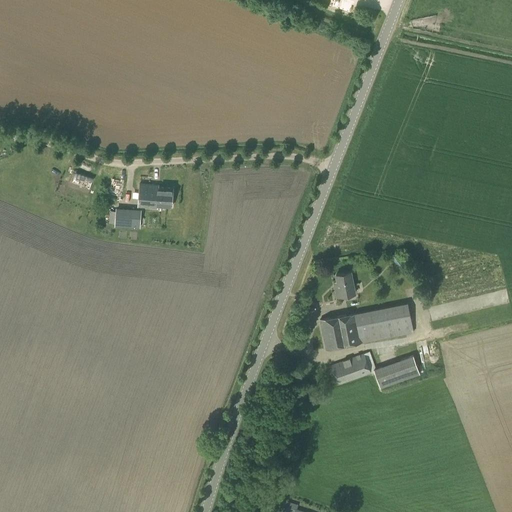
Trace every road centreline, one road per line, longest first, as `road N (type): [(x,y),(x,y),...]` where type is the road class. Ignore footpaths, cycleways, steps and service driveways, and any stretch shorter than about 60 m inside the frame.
road 1 (tertiary): [(203,511),(331,170)]
road 2 (unclassified): [(331,170),(294,160),(112,162),(0,141)]
road 3 (tertiary): [(331,170),(399,0)]
